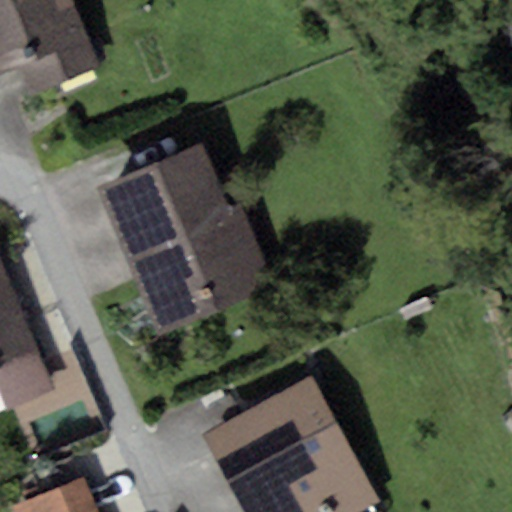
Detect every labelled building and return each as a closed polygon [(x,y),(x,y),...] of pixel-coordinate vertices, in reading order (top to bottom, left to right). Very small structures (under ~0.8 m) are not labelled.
[(73,0),(0,0),(0,76),(19,69),(31,97),(102,68),(73,0)] [(210,143),(99,187),(157,333),(268,289),(210,143)] [(0,394),(7,411),(54,392),(0,261),(0,394)] [(317,377),(203,437),(242,511),(365,511),(383,502),(317,377)] [(100,511),(86,478),(13,508),(14,511),(100,511)]
